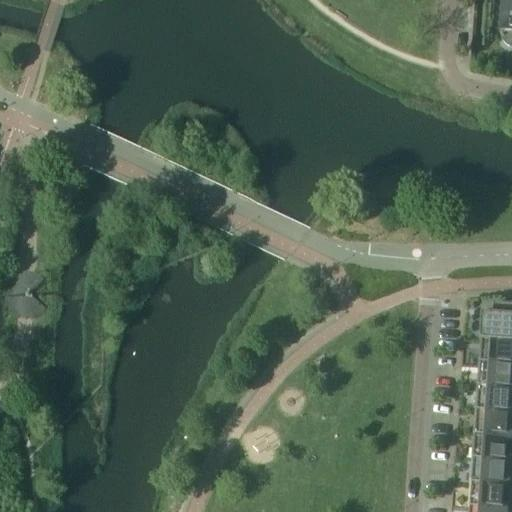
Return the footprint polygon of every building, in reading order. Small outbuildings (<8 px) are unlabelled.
[(511,0),(503,0),(501,32),(503,33),(503,37),(501,37),(501,38),(502,38),(503,42),(506,46),(509,48),(511,48),(511,0)] [(481,341),(511,343),(511,306),(494,305),(493,317),(483,316),(481,341)] [(511,367),(511,343),(481,341),(479,365),(511,367)] [(511,391),(511,367),(479,365),(478,389),(511,391)] [(511,415),(511,391),(478,389),(476,413),(511,415)] [(511,440),(511,415),(476,413),(474,437),(511,440)] [(511,464),(511,440),(474,437),(472,462),(511,464)] [(511,488),(511,464),(472,462),(471,486),(511,488)] [(511,511),(511,488),(471,486),(469,510),(511,511)]
